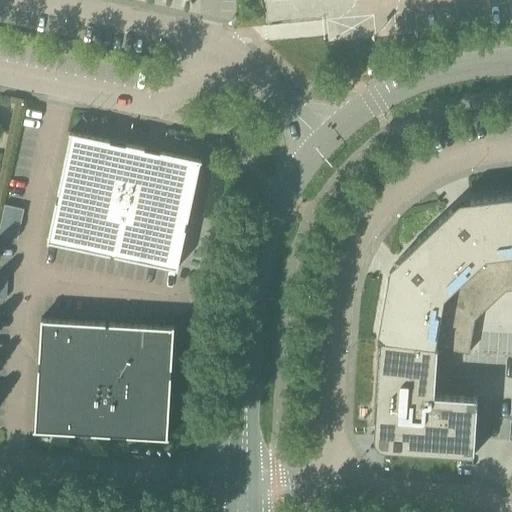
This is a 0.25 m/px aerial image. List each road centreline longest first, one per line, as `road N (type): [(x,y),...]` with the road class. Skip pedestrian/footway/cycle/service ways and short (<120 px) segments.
road 1 (unclassified): [(332,486),(340,297),(366,231),(427,175),(511,147)]
road 2 (tertiary): [(243,481),(254,282),(282,193),(321,143)]
road 3 (unclassified): [(0,72),(156,108),(229,60)]
road 4 (unclassified): [(0,466),(243,481)]
road 5 (tertiary): [(321,143),(388,91),(452,68),(511,61)]
road 6 (unclassified): [(229,60),(181,31),(53,0)]
road 7 (unclassified): [(332,486),(470,497),(497,511)]
road 8 (unclassified): [(321,143),(229,60)]
